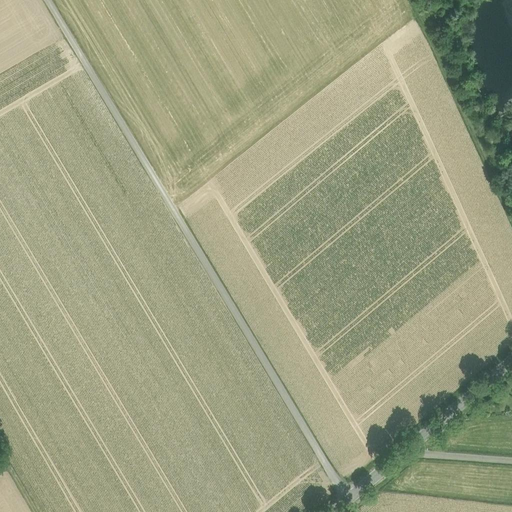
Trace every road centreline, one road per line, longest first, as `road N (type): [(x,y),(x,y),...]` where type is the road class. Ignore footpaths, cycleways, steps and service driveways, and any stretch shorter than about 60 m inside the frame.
road 1 (unclassified): [(345,499),(47,0)]
road 2 (secondary): [(511,364),(404,451)]
